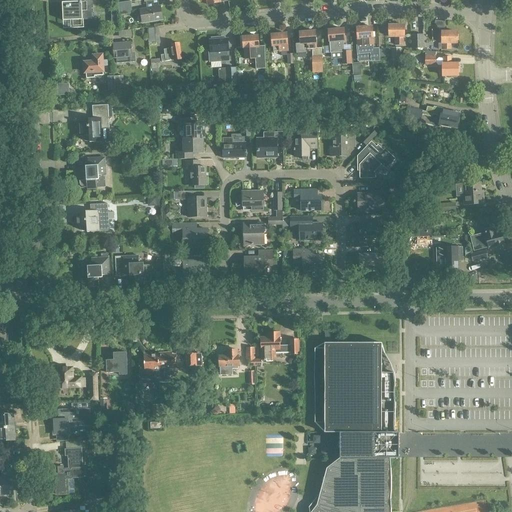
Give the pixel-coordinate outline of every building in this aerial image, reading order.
[(93,12),(92,0),(78,0),(78,2),(62,3),(63,21),(72,21),(72,28),(84,28),(83,13),(93,12)] [(140,10),(142,23),(162,19),(159,7),(140,10)] [(403,45),(403,36),(405,36),(404,25),(389,26),(389,37),(396,37),(396,46),(403,45)] [(372,27),(357,28),(358,39),(359,46),(358,46),(359,55),(370,54),(370,49),(373,49),(373,45),(373,38),(372,27)] [(160,44),(158,28),(149,28),(150,45),(160,44)] [(342,49),(344,49),(344,40),(345,40),(344,29),(329,31),(330,53),(342,52),(343,64),(352,63),(351,51),(343,52),(342,49)] [(315,31),(300,33),(301,50),(317,49),(315,31)] [(457,32),(442,32),(441,49),(450,49),(450,43),(457,43),(457,32)] [(287,34),(271,35),(272,46),(273,46),(273,52),(288,51),(287,51),(286,45),(288,45),(287,34)] [(412,49),(416,49),(424,48),(423,35),(411,35),(412,49)] [(258,36),(243,38),(244,48),(245,60),(255,59),(256,70),(266,69),(265,58),(264,46),(259,47),(258,36)] [(229,61),(227,39),(210,40),(211,52),(209,52),(209,62),(229,61)] [(165,55),(161,55),(162,62),(182,59),(179,43),(171,45),(172,49),(164,50),(165,55)] [(135,62),(134,55),(133,53),(131,53),(131,44),(113,45),(114,57),(116,57),(117,64),(135,62)] [(401,58),(401,48),(392,48),(393,58),(401,58)] [(379,49),(373,49),(370,49),(370,54),(371,62),(380,62),(379,49)] [(103,66),(107,66),(107,61),(102,61),(102,55),(94,56),(94,62),(84,63),(85,73),(86,73),(86,79),(95,78),(94,76),(103,76),(103,66)] [(313,57),(313,72),(323,71),(322,56),(313,57)] [(436,56),(425,56),(425,65),(436,65),(436,56)] [(442,64),(443,76),(458,76),(458,64),(451,64),(451,57),(444,57),(444,64),(442,64)] [(151,61),(152,69),(160,68),(159,60),(151,61)] [(360,64),(353,64),(354,74),(361,74),(360,64)] [(237,86),(236,68),(226,69),(226,79),(219,79),(220,87),(237,86)] [(124,88),(123,76),(114,77),(115,89),(124,88)] [(79,136),(82,136),(82,138),(83,140),(84,141),(86,142),(90,141),(90,143),(102,142),(101,128),(109,128),(108,105),(92,106),(93,119),(88,119),(88,121),(78,122),(79,136)] [(422,111),(408,108),(405,119),(420,122),(421,115),(432,118),(432,115),(440,117),(439,125),(457,129),(460,114),(443,110),(443,109),(434,107),(433,108),(427,107),(426,112),(422,111)] [(196,118),(180,119),(181,126),(187,126),(188,139),(183,139),(205,139),(204,125),(196,125),(196,118)] [(371,128),(360,140),(367,147),(378,135),(371,128)] [(310,157),(309,141),(317,140),(317,130),(302,130),(302,140),(295,141),(295,157),(303,157),(303,160),(309,160),(309,157),(310,157)] [(330,138),(331,156),(348,156),(348,147),(356,147),(355,133),(337,134),(337,131),(328,131),(328,138),(330,138)] [(283,133),(263,133),(263,139),(257,139),(258,158),(277,158),(277,145),(283,145),(283,133)] [(184,152),(177,152),(177,160),(193,159),(193,153),(201,152),(201,139),(205,139),(183,139),(184,152)] [(372,142),(362,152),(367,158),(360,165),(360,179),(376,178),(376,171),(384,163),(388,167),(396,159),(385,149),(384,151),(378,145),(377,147),(372,142)] [(223,158),(246,158),(246,143),(223,143),(223,158)] [(80,184),(80,186),(82,187),(84,187),(87,187),(87,189),(97,189),(96,180),(99,180),(98,176),(106,175),(105,158),(87,159),(88,170),(77,171),(77,181),(79,181),(80,184)] [(174,160),(165,165),(169,172),(177,168),(174,160)] [(185,161),(185,172),(188,172),(188,186),(195,185),(195,188),(205,188),(205,185),(206,185),(205,167),(200,167),(200,161),(185,161)] [(464,204),(483,203),(483,195),(481,196),(480,183),(463,184),(464,204)] [(313,190),(295,191),(295,199),(301,199),(302,210),(322,210),(321,197),(317,197),(317,190),(313,190)] [(193,197),(193,191),(181,192),(174,192),(174,200),(188,200),(188,217),(207,216),(206,197),(193,197)] [(263,192),(243,192),(243,207),(251,207),(252,212),(263,211),(263,192)] [(372,192),(372,194),(358,195),(359,210),(378,210),(384,210),(384,202),(384,192),(372,192)] [(282,210),(282,193),(274,193),(274,210),(282,210)] [(455,203),(438,204),(439,212),(456,211),(455,203)] [(109,221),(108,204),(90,205),(90,211),(86,212),(86,214),(75,215),(76,226),(80,226),(80,228),(80,230),(82,231),(84,231),(87,231),(87,232),(99,232),(99,221),(109,221)] [(322,223),(313,223),(313,216),(308,216),(290,217),(290,225),(290,228),(300,228),(300,241),(322,240),(322,223)] [(383,222),(360,222),(360,231),(359,231),(359,238),(383,238),(383,222)] [(415,237),(433,236),(432,223),(415,224),(415,237)] [(197,224),(173,224),(173,233),(183,233),(183,248),(207,247),(207,229),(197,229),(197,224)] [(264,224),(244,224),(244,245),(260,245),(264,245),(264,234),(264,224)] [(484,230),(485,233),(470,236),(472,244),(474,251),(481,249),(489,247),(489,248),(504,244),(501,231),(494,233),(493,228),(484,230)] [(408,248),(414,251),(416,246),(430,246),(430,238),(412,239),(408,248)] [(366,269),(366,271),(382,271),(382,254),(388,254),(387,246),(374,247),(375,254),(360,255),(360,262),(359,262),(358,263),(358,267),(359,268),(360,268),(360,270),(366,269)] [(462,259),(462,248),(458,248),(458,247),(445,248),(436,248),(437,258),(445,258),(445,274),(458,274),(458,259),(462,259)] [(294,265),(303,265),(303,272),(323,271),(322,256),(315,256),(315,250),(284,251),(284,264),(294,264),(294,265)] [(486,250),(471,254),(473,261),(488,258),(486,250)] [(245,276),(265,275),(265,266),(272,266),(272,251),(259,251),(259,257),(244,257),(245,276)] [(165,268),(172,267),(172,262),(180,262),(180,255),(165,255),(165,268)] [(144,284),(144,282),(147,282),(149,281),(150,280),(151,278),(151,275),(153,275),(152,265),(143,265),(143,263),(139,263),(139,256),(115,257),(115,268),(122,267),(122,274),(134,274),(134,285),(144,284)] [(79,279),(81,279),(81,282),(82,284),(84,285),(86,286),(88,285),(89,288),(99,287),(98,276),(110,275),(109,258),(91,259),(92,266),(87,266),(87,269),(79,269),(79,279)] [(208,260),(184,261),(184,276),(208,276),(208,260)] [(233,312),(235,322),(247,320),(244,310),(233,312)] [(290,353),(290,354),(299,354),(298,340),(290,340),(290,345),(280,346),(279,332),(269,333),(269,338),(261,338),(262,360),(265,360),(265,361),(267,361),(267,362),(273,362),(273,360),(276,360),(276,359),(275,359),(275,353),(290,353)] [(309,511),(391,511),(391,510),(390,499),(391,489),(391,479),(391,469),(390,459),(399,459),(399,433),(394,433),(395,403),(395,393),(395,383),(394,374),(382,373),(382,343),(325,343),(325,349),(315,349),(315,423),(325,423),(325,433),(340,433),(340,459),(327,469),(321,492),(309,507),(309,511)] [(249,360),(249,367),(256,366),(255,360),(254,360),(254,348),(247,348),(247,360),(249,360)] [(227,351),(227,355),(219,356),(219,367),(220,367),(220,376),(233,375),(232,369),(238,369),(238,367),(238,350),(227,351)] [(119,375),(127,375),(126,353),(108,354),(108,361),(106,361),(107,373),(119,373),(119,375)] [(160,354),(158,354),(159,368),(160,384),(170,383),(169,368),(173,368),(173,367),(177,367),(176,360),(176,355),(172,356),(172,354),(163,354),(163,353),(160,353),(160,354)] [(158,354),(144,355),(144,360),(139,360),(140,385),(160,384),(159,368),(158,354)] [(202,366),(201,354),(185,355),(186,367),(202,366)] [(59,379),(52,379),(52,387),(59,387),(85,386),(85,379),(72,380),(72,368),(58,369),(59,379)] [(88,373),(89,401),(98,401),(97,373),(88,373)] [(197,378),(193,385),(201,390),(205,383),(197,378)] [(89,425),(89,410),(87,410),(87,403),(71,403),(71,411),(59,411),(59,420),(53,420),(54,435),(69,435),(68,427),(75,427),(75,426),(89,425)] [(152,405),(153,416),(161,416),(160,405),(152,405)] [(14,414),(0,414),(0,428),(14,427),(14,414)] [(0,441),(15,440),(14,427),(0,428),(0,441)] [(98,440),(98,447),(107,447),(106,439),(98,440)] [(81,440),(63,441),(63,448),(81,447),(81,440)] [(58,474),(55,474),(56,496),(69,495),(69,494),(68,480),(72,480),(72,479),(78,478),(78,481),(80,483),(81,484),(84,485),(86,486),(88,485),(90,484),(92,483),(93,480),(94,478),(94,476),(93,473),(91,472),(89,470),(87,470),(84,470),(83,470),(82,449),(65,449),(65,457),(68,456),(69,469),(64,469),(63,467),(58,467),(58,474)] [(0,494),(13,494),(12,488),(19,487),(18,474),(11,474),(12,477),(0,477),(0,494)] [(97,505),(97,500),(84,501),(79,502),(80,508),(84,508),(84,507),(97,505)]
